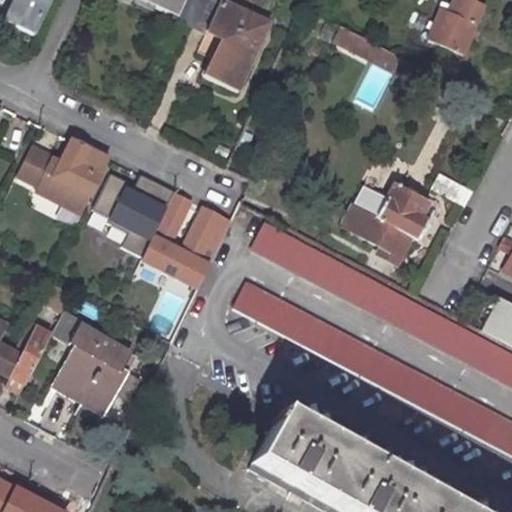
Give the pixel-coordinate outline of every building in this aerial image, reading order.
[(27,30),(40,0),(8,0),(1,17),(0,16),(0,21),(27,35),(29,31),(27,30)] [(143,0),(167,11),(164,18),(174,22),(185,27),(197,0),(143,0)] [(263,24),(216,3),(217,0),(197,0),(185,27),(198,33),(199,30),(203,32),(204,30),(219,37),(209,58),(206,56),(198,73),(196,73),(194,76),(230,92),(232,89),(230,87),(258,27),(262,28),(263,24)] [(478,7),(462,0),(447,0),(441,14),(435,11),(422,41),(457,56),(478,7)] [(326,41),(362,60),(370,45),(334,26),(326,41)] [(362,60),(391,75),(398,61),(370,45),(362,60)] [(403,82),(411,67),(398,61),(391,75),(403,82)] [(109,158),(69,139),(58,159),(31,145),(14,180),(35,190),(33,193),(79,218),(109,158)] [(467,191),(435,174),(427,188),(460,206),(467,191)] [(172,193),(139,177),(133,188),(108,175),(91,211),(107,219),(105,224),(126,234),(120,247),(141,258),(152,236),(172,193)] [(423,204),(387,185),(380,198),(371,215),(360,209),(347,234),(375,249),(371,257),(389,267),(406,238),(412,241),(422,221),(417,217),(423,204)] [(369,192),(360,209),(371,215),(380,198),(369,192)] [(192,203),(172,193),(152,236),(171,245),(192,203)] [(349,203),(336,228),(347,234),(360,209),(349,203)] [(230,222),(200,206),(178,248),(208,263),(230,222)] [(511,358),(259,225),(245,252),(511,390),(511,358)] [(171,245),(152,236),(141,258),(138,264),(194,292),(208,263),(178,248),(171,245)] [(511,249),(499,273),(511,279),(511,249)] [(36,302),(56,312),(65,295),(45,285),(36,302)] [(511,427),(240,287),(226,312),(511,460),(511,427)] [(511,305),(496,297),(478,333),(511,350),(511,305)] [(81,321),(62,311),(51,333),(49,337),(66,346),(67,345),(79,323),(81,321)] [(0,339),(8,324),(0,320),(0,377),(7,380),(20,353),(0,343),(0,339)] [(135,357),(79,323),(67,345),(71,347),(48,387),(101,419),(135,357)] [(49,337),(51,333),(35,325),(20,353),(7,380),(23,388),(49,337)] [(447,511),(274,416),(241,474),(309,511),(447,511)] [(72,511),(73,511),(0,476),(0,511),(72,511)]
